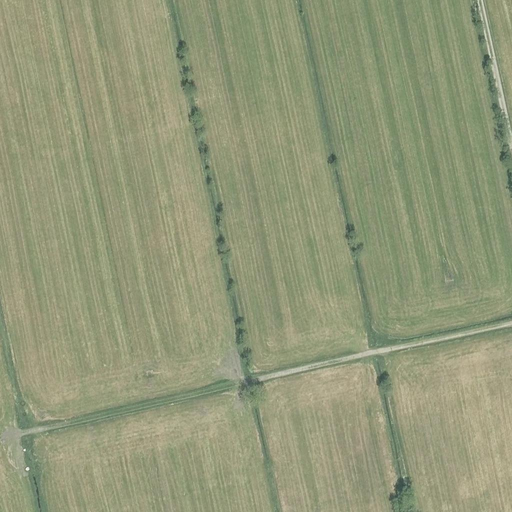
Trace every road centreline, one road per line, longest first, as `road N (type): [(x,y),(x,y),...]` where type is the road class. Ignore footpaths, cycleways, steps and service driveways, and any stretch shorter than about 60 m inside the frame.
road 1 (track): [(26,430),(511,321)]
road 2 (track): [(481,0),(511,140)]
